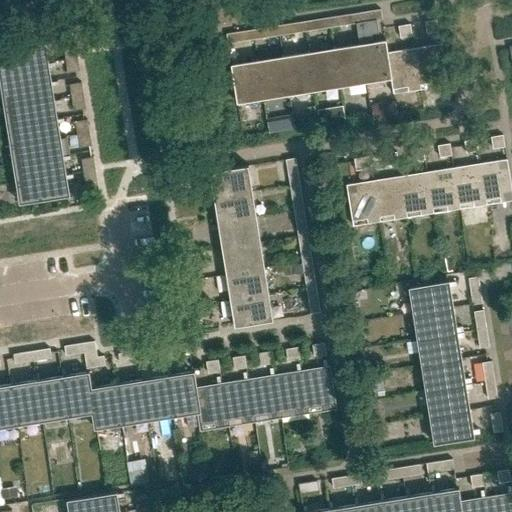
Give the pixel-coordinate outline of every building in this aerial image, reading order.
[(356,22),(377,19),(382,18),(381,9),(355,13),(356,22)] [(329,17),(331,26),(349,23),(347,14),(329,17)] [(313,29),(331,26),(329,17),(311,20),(313,29)] [(372,33),(379,32),(377,19),(356,22),(360,42),(366,81),(391,77),(387,51),(388,51),(386,38),(369,41),(369,39),(373,38),(372,33)] [(427,33),(438,31),(439,31),(437,19),(425,21),(427,33)] [(278,25),(280,34),(298,31),(296,22),(278,25)] [(400,37),(412,35),(410,23),(399,25),(400,37)] [(261,37),(280,34),(278,25),(260,27),(261,37)] [(228,43),(246,40),(245,30),(227,33),(228,43)] [(45,41),(0,48),(0,69),(49,62),(46,42),(45,41)] [(340,85),(366,81),(360,42),(334,46),(340,85)] [(441,43),(414,47),(421,88),(420,82),(434,80),(435,86),(448,84),(441,43)] [(66,59),(77,57),(75,44),(64,46),(66,59)] [(314,89),(340,85),(334,46),(308,50),(314,89)] [(421,88),(414,47),(388,51),(387,51),(391,77),(393,93),(395,92),(394,86),(407,84),(408,90),(421,88)] [(289,93),(314,89),(308,50),(283,54),(289,93)] [(263,97),(289,93),(283,54),(257,58),(263,97)] [(77,57),(66,59),(68,71),(79,70),(77,57)] [(237,101),(263,97),(257,58),(231,63),(237,101)] [(49,62),(0,69),(0,75),(2,88),(52,80),(49,62)] [(52,80),(2,88),(5,107),(55,99),(52,80)] [(72,96),(83,94),(81,81),(70,83),(72,96)] [(83,94),(72,96),(74,108),(85,107),(83,94)] [(55,99),(5,107),(8,125),(58,117),(55,99)] [(58,117),(8,125),(11,144),(61,136),(58,117)] [(77,133),(89,132),(87,119),(75,121),(77,133)] [(89,132),(77,133),(79,146),(91,144),(89,132)] [(493,148),(504,146),(505,146),(503,134),(491,136),(493,148)] [(61,136),(11,144),(14,162),(64,154),(61,136)] [(466,152),(478,150),(477,139),(464,141),(466,152)] [(440,156),(442,156),(452,154),(450,143),(438,145),(440,156)] [(413,161),(425,159),(423,147),(411,149),(413,161)] [(386,165),(398,163),(396,151),(385,153),(386,165)] [(64,154),(14,162),(17,181),(67,173),(64,154)] [(84,175),(96,173),(93,156),(81,158),(84,175)] [(356,170),(365,169),(372,167),(370,156),(354,158),(356,170)] [(290,185),(300,184),(296,157),(286,159),(290,185)] [(511,188),(507,157),(506,158),(480,162),(486,203),(487,203),(486,197),(499,195),(500,201),(511,199),(511,188)] [(486,203),(480,162),(453,166),(460,207),(459,201),(473,199),(474,205),(486,203)] [(214,197),(252,190),(248,164),(210,170),(214,197)] [(460,207),(453,166),(427,170),(433,212),(434,212),(433,206),(447,203),(448,209),(460,207)] [(433,212),(427,170),(400,175),(407,216),(408,216),(407,210),(420,208),(421,214),(433,212)] [(67,173),(17,181),(20,201),(70,193),(67,173)] [(96,173),(84,175),(86,189),(98,188),(96,173)] [(407,216),(400,175),(374,179),(381,220),(380,214),(394,212),(395,218),(407,216)] [(367,216),(368,222),(381,220),(374,179),(347,183),(353,225),(354,224),(353,218),(367,216)] [(218,222),(256,216),(252,190),(214,197),(218,222)] [(294,210),(304,209),(301,191),(291,192),(294,210)] [(304,209),(294,210),(297,229),(307,227),(304,209)] [(222,247),(261,241),(256,216),(218,222),(222,247)] [(226,273),(265,267),(261,241),(222,247),(226,273)] [(302,261),(312,260),(309,242),(299,243),(302,261)] [(312,260),(302,261),(305,279),(315,278),(312,260)] [(269,292),(265,267),(226,273),(231,298),(269,292)] [(473,303),(482,302),(478,276),(469,277),(473,303)] [(449,279),(409,285),(414,313),(454,307),(450,282),(449,279)] [(269,292),(231,298),(235,325),(273,318),(269,292)] [(311,313),(320,311),(317,293),(308,294),(311,313)] [(454,307),(414,313),(418,338),(458,332),(454,307)] [(477,329),(486,327),(484,309),(474,311),(477,329)] [(486,327),(477,329),(480,347),(489,345),(486,327)] [(458,332),(418,338),(422,364),(462,357),(458,332)] [(66,355),(84,352),(96,350),(94,340),(64,345),(66,355)] [(171,354),(189,351),(190,351),(188,341),(169,344),(171,354)] [(325,342),(313,344),(313,348),(314,355),(325,353),(327,353),(325,342)] [(31,350),(33,360),(51,357),(49,347),(31,350)] [(136,350),(138,359),(156,356),(154,347),(136,350)] [(287,348),(286,349),(287,352),(288,359),(300,357),(299,351),(298,347),(287,348)] [(14,363),(33,360),(31,350),(13,353),(14,363)] [(96,350),(84,352),(87,367),(105,364),(103,355),(97,356),(96,350)] [(120,362),(138,359),(136,350),(118,353),(120,362)] [(271,351),(260,353),(260,357),(261,363),(273,362),(273,361),(271,351)] [(245,355),(233,357),(234,361),(235,368),(246,366),(245,359),(245,355)] [(462,357),(422,364),(426,389),(466,383),(462,357)] [(218,360),(207,361),(207,365),(208,372),(220,370),(219,363),(218,360)] [(485,380),(494,378),(491,360),(482,362),(485,380)] [(327,364),(301,369),(308,411),(309,411),(308,405),(320,403),(321,409),(337,407),(336,406),(330,364),(327,364)] [(301,369),(275,373),(282,416),(283,415),(282,409),(294,408),(295,413),(308,411),(301,369)] [(89,370),(62,375),(68,415),(93,411),(94,411),(90,386),(92,386),(91,380),(89,370)] [(195,370),(167,374),(174,414),(197,410),(199,410),(195,386),(197,385),(195,370)] [(275,373),(248,377),(255,420),(257,420),(256,414),(268,412),(269,418),(282,416),(275,373)] [(167,374),(142,378),(148,418),(174,414),(167,374)] [(62,375),(37,379),(43,419),(68,415),(62,375)] [(248,377),(222,381),(229,424),(230,424),(229,418),(241,416),(242,422),(255,420),(248,377)] [(142,378),(116,382),(123,422),(148,418),(142,378)] [(494,378),(485,380),(488,398),(497,397),(494,378)] [(37,379),(11,383),(18,423),(43,419),(37,379)] [(197,385),(195,386),(199,410),(197,410),(200,429),(203,428),(202,422),(215,420),(215,426),(229,424),(222,381),(197,385)] [(92,386),(90,386),(94,411),(93,411),(95,427),(123,422),(116,382),(92,386)] [(0,384),(0,425),(18,423),(11,383),(0,384)] [(466,383),(426,389),(430,415),(470,408),(466,383)] [(470,408),(430,415),(434,441),(434,442),(474,436),(474,435),(470,408)] [(493,431),(502,430),(500,411),(490,413),(493,431)] [(428,472),(454,468),(452,458),(426,463),(428,472)] [(400,467),(402,476),(420,473),(418,464),(400,467)] [(146,467),(128,471),(131,484),(149,481),(146,467)] [(384,479),(402,476),(400,467),(382,470),(384,479)] [(499,482),(511,480),(509,469),(497,471),(499,482)] [(350,475),(351,484),(369,481),(368,472),(350,475)] [(472,487),(483,485),(482,473),(470,475),(472,487)] [(333,487),(351,484),(350,475),(332,478),(333,487)] [(300,492),(318,490),(317,480),(299,483),(300,492)] [(459,487),(431,491),(434,511),(461,511),(459,500),(461,500),(459,487)] [(68,499),(67,499),(68,500),(69,511),(115,511),(120,511),(117,492),(117,491),(68,499)] [(434,511),(431,491),(406,495),(408,511),(434,511)] [(511,511),(511,491),(486,496),(488,511),(511,511)] [(137,508),(149,506),(147,494),(135,495),(137,508)] [(408,511),(406,495),(380,499),(382,511),(408,511)] [(461,500),(459,500),(461,511),(488,511),(486,496),(461,500)] [(382,511),(380,499),(355,503),(356,511),(382,511)]
